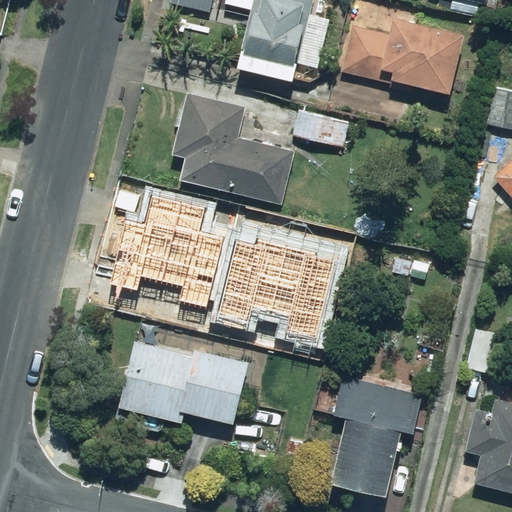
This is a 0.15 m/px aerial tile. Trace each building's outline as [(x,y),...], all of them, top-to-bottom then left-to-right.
[(213,0),(167,0),(167,3),(209,16),(213,0)] [(311,0),(251,0),(237,65),(292,77),(296,60),(317,64),(327,17),(308,12),(311,0)] [(386,33),(350,25),(339,73),(406,89),(407,85),(447,94),(461,33),(390,17),(386,33)] [(511,90),(487,86),(480,122),(511,127),(511,90)] [(245,103),(184,90),(171,152),(183,154),(178,180),(281,201),(292,147),(239,137),(245,103)] [(349,122),(296,109),(290,136),(342,149),(349,122)] [(511,155),(492,175),(505,188),(497,195),(511,210),(511,209),(511,155)] [(219,216),(169,207),(158,265),(151,264),(142,308),(200,319),(219,216)] [(343,238),(307,230),(299,266),(335,274),(343,238)] [(245,363),(134,337),(118,409),(180,423),(183,411),(231,422),(245,363)] [(426,390),(339,369),(328,413),(346,417),(331,481),(386,494),(401,431),(416,434),(426,390)] [(511,493),(511,403),(490,398),(485,419),(472,416),(463,452),(479,455),(472,484),(511,493)]
